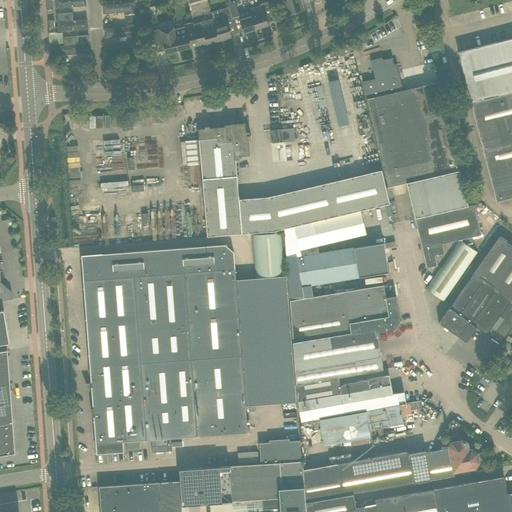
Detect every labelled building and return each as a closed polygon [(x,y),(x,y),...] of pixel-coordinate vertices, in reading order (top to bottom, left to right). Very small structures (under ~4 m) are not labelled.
[(308,0),(280,0),(285,15),(304,10),(302,3),(309,1),(308,0)] [(261,5),(249,8),(251,16),(256,29),(268,25),(267,22),(274,20),(271,10),(270,5),(269,5),(268,1),(261,3),(261,5)] [(238,11),(231,13),(237,33),(243,31),(243,33),(256,29),(251,16),(249,8),(238,12),(238,11)] [(136,10),(112,12),(113,26),(137,25),(136,10)] [(220,16),(212,18),(219,41),(231,37),(231,35),(237,33),(231,13),(224,15),(226,23),(222,24),(220,16)] [(85,15),(62,17),(63,32),(86,30),(85,15)] [(200,22),(193,24),(194,28),(198,44),(205,42),(206,44),(219,41),(212,18),(200,22)] [(184,26),(173,29),(174,34),(178,50),(191,48),(190,46),(198,44),(194,28),(193,24),(193,22),(184,24),(184,26)] [(173,29),(173,27),(160,30),(160,29),(153,31),(154,35),(153,35),(157,52),(165,51),(165,53),(178,50),(174,34),(173,29)] [(138,37),(115,39),(116,53),(139,52),(138,37)] [(511,37),(457,52),(460,62),(475,119),(496,201),(511,197),(511,37)] [(87,49),(64,51),(65,65),(88,64),(87,49)] [(374,79),(363,81),(387,187),(388,187),(406,183),(414,218),(467,205),(447,118),(445,108),(439,82),(422,86),(403,90),(396,63),(394,64),(392,57),(383,60),(383,59),(380,57),(370,60),(374,79)] [(341,78),(331,80),(339,125),(349,123),(341,78)] [(75,114),(64,114),(64,126),(75,126),(75,114)] [(90,115),(91,126),(115,125),(115,114),(90,115)] [(204,128),(198,129),(208,236),(273,231),(294,226),(360,210),(389,203),(381,170),(378,171),(268,197),(239,199),(235,156),(250,155),(249,140),(251,140),(251,135),(249,135),(249,131),(246,132),(245,123),(232,124),(231,119),(224,120),(224,126),(209,128),(209,126),(204,127),(204,128)] [(281,129),(270,130),(272,143),(283,142),(294,141),(293,128),(284,129),(281,129)] [(467,205),(414,218),(426,268),(437,265),(435,255),(444,253),(442,243),(481,234),(474,204),(467,205)] [(294,226),(299,250),(366,234),(360,210),(294,226)] [(252,234),(254,278),(284,276),(282,232),(252,234)] [(476,327),(500,344),(511,326),(511,245),(499,236),(438,323),(466,342),(476,327)] [(426,288),(444,301),(478,252),(459,240),(426,288)] [(319,253),(286,259),(289,300),(304,298),(312,296),(310,285),(378,274),(388,272),(383,242),(374,244),(319,253)] [(284,276),(254,278),(235,279),(233,251),(225,244),(81,255),(97,453),(123,451),(123,442),(126,442),(126,451),(139,450),(139,441),(151,440),(152,452),(172,450),(171,438),(247,432),(245,406),(296,402),(286,275),(284,276)] [(0,300),(12,298),(9,285),(0,282),(0,252),(1,252),(0,245),(0,300)] [(304,298),(289,300),(293,342),(296,384),(317,381),(338,377),(358,374),(383,369),(381,357),(377,331),(393,329),(397,325),(400,320),(400,319),(399,320),(396,296),(386,298),(385,291),(388,291),(387,284),(377,286),(312,296),(304,298)] [(0,344),(9,343),(3,310),(0,310),(0,344)] [(0,351),(0,455),(15,453),(7,350),(0,351)] [(296,384),(295,385),(301,422),(389,406),(399,404),(397,393),(392,394),(388,375),(343,383),(340,386),(338,377),(317,381),(296,384)] [(260,464),(302,461),(302,460),(301,460),(300,440),(289,440),(289,438),(269,440),(269,442),(259,442),(260,464)] [(351,461),(303,470),(305,502),(306,502),(353,494),(373,490),(414,483),(446,477),(454,475),(454,472),(465,470),(474,468),(478,463),(477,454),(471,450),(468,451),(467,443),(463,441),(451,443),(449,446),(449,448),(441,449),(409,455),(409,453),(406,451),(359,459),(351,461)] [(305,511),(305,506),(305,502),(302,461),(260,464),(219,466),(222,502),(282,497),(283,507),(280,507),(280,511),(305,511)] [(509,511),(511,509),(511,488),(511,487),(506,488),(504,476),(434,489),(414,492),(375,499),(375,503),(355,507),(353,494),(306,502),(306,511),(509,511)] [(160,482),(99,486),(100,511),(181,511),(180,481),(160,482)]
